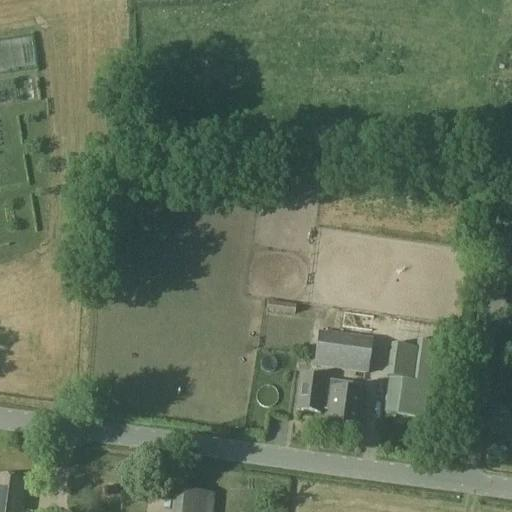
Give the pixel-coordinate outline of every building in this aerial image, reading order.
[(296,307),(267,303),(266,312),(295,316),(296,307)] [(313,369),(368,377),(373,342),(318,334),(313,369)] [(384,413),(412,417),(424,419),(429,382),(430,382),(435,343),(417,340),(415,349),(390,346),(386,379),(388,379),(384,413)] [(324,428),(326,429),(357,433),(362,395),(350,394),(351,387),(324,383),(324,381),(298,377),(293,414),(319,417),(320,413),(325,414),(324,428)] [(0,511),(19,511),(23,478),(0,475),(0,511)] [(174,492),(171,511),(212,511),(215,496),(174,492)]
